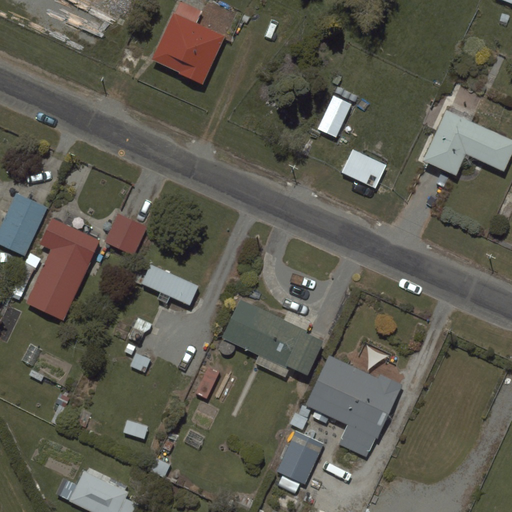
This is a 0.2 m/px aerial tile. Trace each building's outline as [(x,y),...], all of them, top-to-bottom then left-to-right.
[(225,35),(172,8),(148,56),(201,83),(225,35)] [(131,77),(145,49),(126,39),(112,68),(131,77)] [(502,174),(511,152),(511,141),(477,125),(481,116),(449,101),(423,158),(454,173),(463,155),(502,174)] [(47,207),(15,193),(0,227),(0,251),(23,261),(47,207)] [(84,231),(90,217),(69,207),(62,222),(53,218),(40,245),(48,249),(22,305),(62,323),(100,238),(84,231)] [(147,224),(120,210),(100,247),(128,261),(147,224)] [(139,284),(159,294),(155,303),(163,307),(168,298),(187,307),(197,287),(149,264),(139,284)] [(0,304),(16,278),(0,267),(0,304)] [(285,380),(289,372),(303,379),(322,340),(240,302),(222,341),(256,357),(253,365),(285,380)] [(151,321),(140,315),(127,338),(138,345),(151,321)] [(206,348),(193,342),(166,391),(180,398),(206,348)] [(152,356),(139,349),(129,366),(143,374),(152,356)] [(330,357),(306,410),(346,429),(338,444),(367,458),(399,390),(330,357)] [(164,397),(143,389),(122,438),(143,446),(164,397)] [(191,424),(181,440),(201,452),(211,437),(191,424)] [(279,485),(298,496),(325,448),(296,431),(274,470),(284,476),(279,485)] [(76,460),(58,497),(90,511),(135,511),(145,493),(76,460)] [(208,474),(197,493),(216,504),(227,485),(208,474)] [(256,499),(238,488),(231,501),(248,511),(256,499)]
